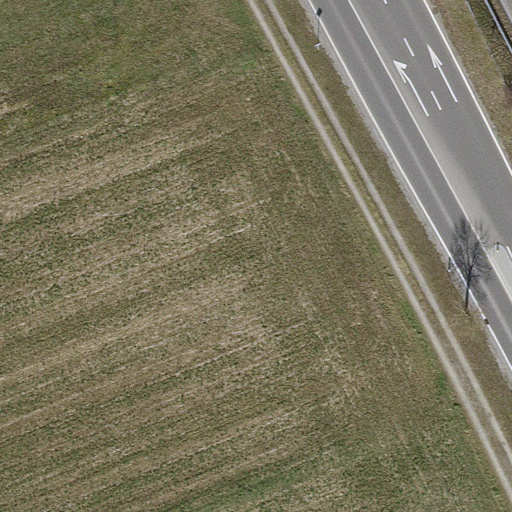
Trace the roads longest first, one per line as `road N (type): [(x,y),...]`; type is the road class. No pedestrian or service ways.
road 1 (track): [(256,0),(511,481)]
road 2 (primary): [(511,282),(364,0)]
